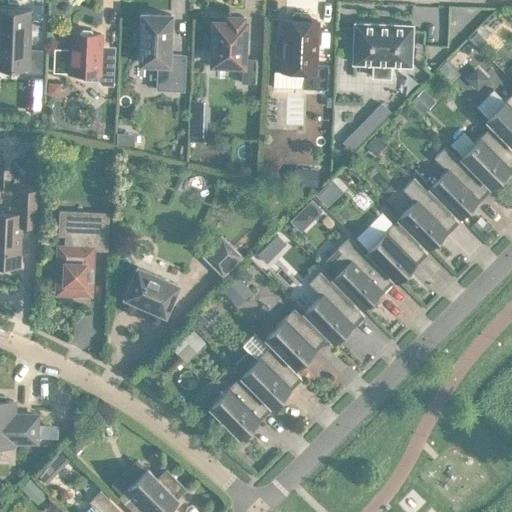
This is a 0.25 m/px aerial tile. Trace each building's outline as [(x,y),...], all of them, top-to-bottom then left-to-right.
[(0,8),(0,67),(26,68),(26,72),(40,73),(41,49),(28,48),(30,10),(0,8)] [(309,20),(309,16),(306,13),(295,12),(292,15),(291,19),(284,19),(283,39),(279,39),(276,41),(275,53),(278,55),(282,56),(282,71),(304,72),(303,88),(326,89),(327,64),(315,64),(317,21),(309,20)] [(166,78),(183,79),(184,55),(168,54),(170,14),(141,13),(141,27),(136,27),(135,43),(140,44),(139,63),(167,64),(166,78)] [(208,16),(207,44),(212,44),(212,63),(241,64),(241,83),(254,83),(255,59),(242,58),(244,23),(241,23),(241,17),(228,17),(228,22),(220,22),(220,16),(208,16)] [(390,65),(410,65),(412,25),(354,22),(352,63),(373,64),(372,77),(389,77),(390,65)] [(476,31),(470,38),(480,48),(486,41),(476,31)] [(80,73),(80,77),(82,80),(97,81),(101,85),(113,86),(115,46),(100,45),(101,34),(70,33),(69,73),(80,73)] [(194,35),(194,49),(202,49),(202,35),(194,35)] [(47,94),(54,94),(59,90),(59,83),(48,83),(47,94)] [(422,89),(410,101),(422,114),(435,101),(422,89)] [(511,92),(486,119),(511,145),(511,92)] [(381,102),(372,112),(381,121),(390,112),(381,102)] [(406,104),(398,111),(403,116),(410,116),(414,112),(406,104)] [(190,122),(189,136),(206,136),(206,123),(190,122)] [(460,156),(490,186),(502,175),(504,177),(511,168),(511,151),(488,128),(460,156)] [(32,131),(23,141),(32,149),(41,139),(32,131)] [(116,133),(116,145),(128,145),(128,133),(116,133)] [(351,133),(342,142),(352,151),(361,142),(351,133)] [(374,136),(365,145),(375,156),(384,146),(374,136)] [(446,170),(429,187),(459,217),(470,206),(472,208),(489,191),(445,146),(434,157),(446,170)] [(295,171),(295,186),(317,186),(317,172),(295,171)] [(331,178),(315,195),(327,206),(343,190),(331,178)] [(402,188),(415,201),(397,219),(427,249),(439,237),(441,239),(458,222),(413,178),(402,188)] [(0,264),(19,266),(20,226),(34,226),(36,190),(18,189),(17,213),(0,212),(0,264)] [(310,199),(302,207),(313,218),(321,210),(310,199)] [(73,294),(86,294),(90,291),(92,249),(106,250),(107,214),(59,211),(58,235),(65,235),(64,247),(61,247),(58,250),(56,293),(60,293),(62,295),(71,296),(73,294)] [(409,271),(426,254),(394,222),(366,250),(396,280),(407,269),(409,271)] [(276,234),(268,242),(277,252),(285,244),(276,234)] [(220,237),(203,254),(215,266),(232,248),(220,237)] [(392,282),(348,237),(324,260),(337,273),(332,278),(362,308),(373,297),(375,299),(392,282)] [(124,296),(164,314),(177,284),(137,267),(124,296)] [(308,282),(321,295),(303,312),(333,343),(345,331),(347,333),(364,316),(319,271),(308,282)] [(236,275),(221,290),(231,300),(246,286),(236,275)] [(293,308),(265,337),(295,367),(306,355),(308,357),(325,340),(293,308)] [(197,311),(188,320),(197,330),(206,320),(197,311)] [(189,328),(170,347),(178,354),(197,335),(189,328)] [(232,367),(270,405),(282,394),(284,396),(301,379),(270,348),(257,360),(248,351),(232,367)] [(269,410),(237,378),(209,406),(239,436),(251,425),(253,427),(269,410)] [(11,440),(35,441),(36,416),(20,415),(20,417),(12,417),(13,401),(4,400),(4,396),(0,395),(0,445),(11,446),(11,440)] [(75,434),(66,444),(76,454),(85,444),(75,434)] [(60,453),(37,475),(45,484),(69,462),(60,453)] [(173,495),(182,486),(166,469),(156,478),(146,468),(118,497),(133,511),(163,511),(177,499),(173,495)] [(121,511),(99,490),(88,501),(99,511),(121,511)]
